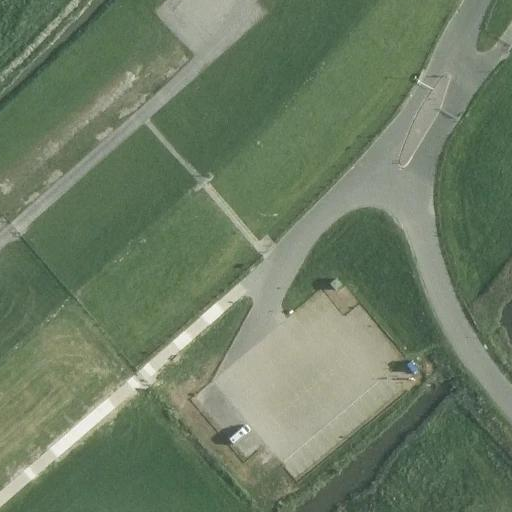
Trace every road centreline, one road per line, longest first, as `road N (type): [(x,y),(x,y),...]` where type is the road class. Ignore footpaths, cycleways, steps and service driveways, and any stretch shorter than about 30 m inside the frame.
road 1 (unclassified): [(511,403),(480,373),(433,290),(405,203),(392,190),(350,193),(277,263)]
road 2 (track): [(277,263),(0,500)]
road 3 (track): [(146,116),(0,248)]
road 4 (track): [(252,0),(239,27),(146,116)]
